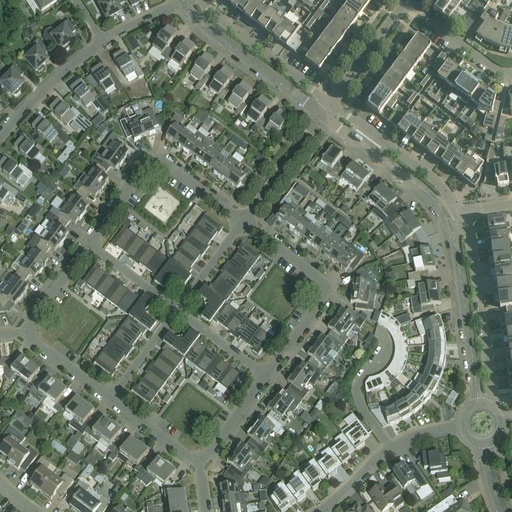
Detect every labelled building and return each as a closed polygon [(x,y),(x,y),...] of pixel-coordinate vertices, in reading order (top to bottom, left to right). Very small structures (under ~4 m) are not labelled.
[(30,0),(39,13),(56,2),(55,0),(56,0),(30,0)] [(106,21),(107,20),(108,21),(110,21),(114,19),(115,17),(114,16),(121,12),(117,6),(123,2),(122,0),(107,0),(98,5),(106,21)] [(245,13),(254,0),(232,0),(231,2),(230,2),(229,4),(236,9),(238,7),(245,12),(245,13)] [(260,24),(270,10),(272,7),(272,6),(271,7),(266,4),(264,6),(256,0),(254,0),(245,13),(245,12),(243,14),(251,20),(252,18),(259,23),(260,24)] [(293,9),(297,4),(291,0),(288,5),(293,9)] [(351,0),(344,9),(358,19),(360,17),(362,14),(360,13),(362,11),(363,12),(364,10),(360,7),(351,0)] [(369,0),(351,0),(360,7),(364,10),(366,8),(365,7),(366,5),(367,6),(371,1),(369,0)] [(461,5),(454,0),(442,0),(441,3),(455,13),(461,5)] [(472,0),(471,0),(454,0),(461,5),(465,9),(472,0)] [(458,16),(455,13),(441,3),(436,9),(435,8),(433,11),(437,14),(438,14),(452,24),(458,16)] [(344,9),(338,18),(351,27),(353,25),(352,24),(353,23),(354,24),(358,19),(344,9)] [(274,34),(284,21),(287,18),(286,17),(285,18),(281,14),(279,17),(270,10),(260,24),(259,23),(258,25),(265,31),(267,29),(274,34)] [(492,46),(500,28),(496,26),(494,24),(498,18),(488,11),(480,22),(484,26),(476,36),(484,42),(492,46)] [(296,35),(300,30),(301,28),(300,28),(300,29),(295,25),(299,20),(290,14),(285,21),(284,21),(274,34),(272,36),(280,41),(281,40),(288,45),(287,47),(294,38),(296,35)] [(338,18),(332,26),(345,36),(349,31),(347,30),(349,28),(350,29),(351,27),(338,18)] [(64,27),(57,32),(51,37),(47,31),(44,34),(44,37),(45,41),(48,43),(52,44),(54,43),(60,51),(61,50),(62,51),(64,52),(68,49),(68,46),(74,41),(70,35),(75,31),(68,21),(62,25),(64,27)] [(466,35),(472,26),(467,22),(460,31),(466,35)] [(332,26),(325,35),(338,44),(340,42),(339,42),(340,40),(341,41),(345,36),(332,26)] [(160,57),(164,60),(171,51),(167,48),(172,42),(171,41),(176,35),(167,28),(162,34),(161,34),(156,41),(157,41),(152,47),(162,55),(160,57)] [(508,51),(511,35),(511,31),(504,30),(500,28),(492,46),(500,49),(508,51)] [(424,29),(421,33),(427,37),(430,33),(424,29)] [(325,35),(318,43),(332,53),(336,48),(334,47),(336,46),(337,46),(338,44),(325,35)] [(431,46),(418,36),(414,41),(416,42),(414,44),(413,43),(412,45),(425,55),(431,46)] [(302,44),(298,42),(294,38),(287,47),(295,53),(302,44)] [(43,56),(48,51),(37,39),(32,44),(36,49),(24,60),(35,73),(36,72),(37,72),(39,73),(42,70),(42,67),(48,61),(43,56)] [(175,54),(171,51),(164,60),(169,63),(167,66),(175,72),(178,67),(180,68),(185,62),(190,55),(189,55),(194,49),(185,42),(180,48),(175,54)] [(318,43),(312,52),(325,62),(327,60),(326,59),(327,57),(328,58),(332,53),(318,43)] [(425,55),(412,45),(410,47),(411,48),(410,50),(409,49),(404,55),(418,65),(425,55)] [(130,63),(127,59),(122,52),(112,58),(116,65),(116,66),(120,73),(121,72),(125,79),(134,73),(138,79),(143,76),(134,61),(130,63)] [(312,52),(305,61),(319,71),(324,64),(324,63),(325,62),(312,52)] [(440,67),(447,58),(442,54),(435,63),(437,64),(440,67)] [(418,65),(404,55),(400,60),(400,61),(399,63),(412,72),(418,65)] [(194,89),(199,92),(209,79),(205,76),(209,70),(209,69),(214,63),(204,56),(199,62),(194,69),(190,76),(199,82),(194,89)] [(446,83),(456,69),(454,68),(455,68),(453,66),(448,62),(437,77),(446,83)] [(412,72),(399,63),(397,65),(398,65),(397,67),(396,66),(392,71),(405,81),(412,72)] [(18,79),(23,74),(13,65),(8,70),(11,73),(0,83),(0,85),(11,97),(12,96),(13,96),(16,96),(18,93),(18,90),(23,84),(18,79)] [(108,76),(105,72),(104,70),(103,71),(100,67),(90,73),(95,80),(94,80),(99,87),(100,87),(104,93),(114,87),(118,92),(122,89),(111,73),(108,76)] [(454,89),(465,75),(460,72),(459,73),(457,72),(458,71),(456,69),(446,83),(454,89)] [(213,103),(218,106),(227,93),(223,90),(228,84),(232,77),(223,70),(218,77),(218,76),(213,83),(208,90),(218,96),(213,103)] [(405,81),(392,71),(388,76),(390,77),(388,79),(387,78),(386,80),(399,90),(405,81)] [(459,100),(473,81),(471,80),(470,81),(468,80),(469,78),(465,75),(454,89),(451,94),(459,100)] [(399,90),(386,80),(384,82),(385,83),(384,84),(383,83),(379,88),(392,98),(399,90)] [(470,101),(481,87),(477,84),(475,85),(474,84),(475,83),(473,81),(459,100),(467,106),(470,101)] [(109,110),(103,104),(91,89),(87,92),(84,88),(83,89),(78,83),(69,90),(74,96),(74,97),(79,103),(80,103),(85,109),(91,104),(97,111),(98,110),(103,115),(109,110)] [(235,113),(239,116),(246,107),(242,104),(247,98),(246,98),(251,91),(242,84),(237,91),(236,90),(231,97),(232,97),(227,104),(236,111),(235,113)] [(478,107),(489,94),(487,92),(486,93),(484,92),(486,90),(481,87),(470,101),(478,107)] [(397,102),(392,98),(379,88),(375,93),(377,94),(375,96),(374,95),(373,97),(386,107),(391,111),(397,102)] [(491,95),(489,94),(478,107),(487,114),(483,127),(494,130),(500,104),(494,103),(495,100),(490,96),(491,95)] [(511,94),(509,95),(509,99),(505,99),(502,113),(511,111),(511,117),(511,116),(511,94)] [(386,107),(373,97),(371,99),(372,100),(371,102),(370,101),(366,106),(379,116),(386,107)] [(251,111),(246,118),(255,125),(250,132),(254,135),(258,130),(265,121),(261,118),(266,112),(265,112),(270,105),(261,98),(256,105),(255,104),(253,103),(248,110),(250,111),(251,111)] [(57,102),(49,110),(55,116),(54,116),(60,122),(61,121),(67,127),(72,122),(84,133),(91,126),(72,108),(69,112),(63,107),(57,102)] [(134,114),(135,117),(144,136),(148,134),(149,135),(154,133),(153,128),(158,126),(150,109),(141,113),(140,112),(134,114)] [(269,124),(265,121),(258,130),(263,134),(264,131),(274,138),(278,132),(279,132),(284,126),(283,125),(288,119),(279,112),(274,118),(273,118),(269,124)] [(414,139),(425,123),(421,119),(419,122),(409,114),(408,116),(404,121),(398,130),(405,135),(407,133),(414,139)] [(175,143),(185,131),(179,126),(183,121),(175,115),(164,130),(168,133),(165,137),(170,141),(171,140),(175,143)] [(398,130),(404,121),(401,118),(396,115),(390,124),(398,130)] [(139,138),(144,136),(135,117),(129,120),(128,119),(119,123),(127,140),(132,137),(134,142),(139,140),(139,138)] [(507,120),(501,118),(498,130),(504,131),(507,120)] [(43,139),(49,144),(55,138),(65,146),(70,140),(55,126),(51,130),(46,124),(45,125),(39,119),(31,128),(37,133),(37,134),(43,139)] [(428,149),(440,134),(435,130),(433,133),(428,129),(432,124),(428,120),(425,123),(414,139),(412,141),(420,146),(421,144),(428,149)] [(183,151),(197,132),(188,126),(185,131),(175,143),(179,146),(178,147),(183,151)] [(192,156),(205,139),(197,132),(183,151),(187,154),(188,153),(192,156)] [(442,160),(454,144),(449,141),(448,143),(439,136),(441,133),(440,133),(440,134),(428,149),(427,151),(434,157),(435,155),(442,160)] [(123,150),(127,145),(111,134),(101,147),(107,152),(122,163),(126,158),(125,158),(128,153),(123,150)] [(42,157),(45,153),(37,145),(34,149),(28,144),(27,144),(21,139),(13,148),(20,153),(19,154),(25,159),(26,159),(32,164),(39,155),(42,157)] [(200,164),(214,145),(205,139),(192,156),(196,159),(195,160),(200,164)] [(209,169),(219,156),(222,152),(217,148),(220,144),(217,142),(214,145),(200,164),(205,167),(205,166),(209,169)] [(457,171),(469,155),(469,154),(469,155),(464,152),(462,154),(453,147),(455,144),(454,144),(442,160),(441,162),(448,168),(450,166),(457,171)] [(82,156),(88,149),(83,146),(77,153),(82,156)] [(331,148),(324,157),(321,158),(322,161),(320,163),(326,167),(322,172),(332,180),(333,179),(342,166),(337,162),(341,156),(331,148)] [(119,168),(122,163),(107,152),(102,158),(96,154),(91,160),(97,165),(107,172),(110,168),(115,171),(118,167),(119,168)] [(457,171),(455,173),(463,178),(464,177),(467,179),(466,180),(474,187),(475,188),(480,181),(481,177),(477,175),(483,166),(478,162),(480,160),(475,157),(470,153),(469,155),(457,171)] [(217,177),(231,158),(228,156),(225,161),(219,156),(209,169),(213,172),(213,173),(217,177)] [(227,182),(236,169),(240,165),(231,158),(217,177),(222,180),(223,179),(227,182)] [(16,184),(16,183),(22,187),(23,187),(33,175),(20,165),(17,169),(11,164),(10,165),(4,160),(0,164),(0,171),(3,174),(2,174),(9,179),(16,184)] [(348,187),(360,171),(352,164),(347,170),(342,166),(333,179),(339,183),(340,181),(348,187)] [(103,177),(107,172),(97,165),(87,178),(102,190),(106,185),(105,185),(108,180),(103,177)] [(508,182),(508,179),(506,167),(495,169),(494,166),(488,167),(484,182),(495,181),(497,183),(498,188),(509,186),(508,182)] [(65,167),(58,176),(63,180),(69,170),(65,167)] [(244,188),(254,175),(245,169),(242,173),(236,169),(227,182),(237,190),(240,185),(244,188)] [(360,171),(348,187),(356,193),(355,195),(360,199),(370,187),(364,183),(369,177),(360,171)] [(83,175),(73,189),(77,192),(86,199),(90,195),(94,198),(98,194),(99,194),(102,190),(87,178),(83,175)] [(26,199),(4,185),(1,189),(0,187),(0,202),(2,204),(2,203),(8,207),(14,198),(16,197),(17,198),(16,200),(22,205),(26,199)] [(388,193),(380,186),(375,192),(370,187),(360,199),(366,204),(367,202),(375,208),(388,193)] [(83,203),(86,199),(77,192),(67,205),(82,217),(85,212),(84,212),(88,207),(83,203)] [(388,193),(375,208),(371,213),(383,224),(396,212),(391,206),(396,200),(388,193)] [(285,226),(298,208),(284,198),(278,207),(282,210),(280,214),(279,213),(275,218),(285,226)] [(326,207),(317,200),(314,204),(323,210),(326,207)] [(79,221),(82,217),(67,205),(62,202),(56,210),(53,208),(49,213),(57,219),(66,226),(70,222),(74,225),(78,221),(79,221)] [(346,216),(350,211),(343,206),(339,211),(346,216)] [(332,216),(334,213),(326,207),(323,210),(332,216)] [(293,233),(307,215),(310,210),(308,208),(304,212),(298,208),(285,226),(289,229),(288,230),(293,233)] [(33,210),(25,222),(32,227),(40,215),(33,210)] [(414,221),(408,213),(402,217),(396,212),(383,224),(393,237),(394,236),(414,221)] [(63,230),(66,226),(57,219),(49,213),(44,220),(52,225),(47,232),(62,244),(65,239),(64,239),(68,234),(63,230)] [(193,216),(189,213),(184,219),(188,222),(193,216)] [(205,215),(195,228),(212,240),(217,233),(218,234),(217,235),(218,235),(223,229),(223,228),(221,229),(205,216),(205,215)] [(312,226),(315,221),(318,218),(317,217),(310,216),(309,217),(307,215),(293,233),(297,237),(298,236),(302,239),(312,226)] [(507,232),(505,221),(505,220),(503,220),(502,216),(487,218),(487,221),(483,222),(484,229),(489,228),(490,234),(507,232)] [(310,246),(324,228),(315,221),(312,226),(302,239),(306,242),(306,243),(310,246)] [(398,246),(401,250),(407,248),(419,242),(415,234),(420,229),(414,221),(394,236),(400,244),(398,246)] [(110,244),(109,245),(116,250),(116,249),(115,249),(116,248),(123,253),(135,236),(134,236),(123,227),(122,227),(123,228),(110,245),(110,244)] [(187,239),(204,253),(208,247),(206,247),(212,240),(195,228),(187,239)] [(319,252),(333,234),(324,228),(310,246),(315,250),(315,249),(319,252)] [(58,248),(62,244),(47,232),(41,239),(36,235),(31,241),(46,253),(49,249),(54,252),(58,248)] [(509,244),(507,232),(490,234),(485,235),(486,241),(491,241),(491,247),(509,244)] [(327,259),(341,241),(333,234),(319,252),(324,255),(323,256),(327,259)] [(135,236),(123,253),(130,258),(129,259),(128,258),(128,259),(133,263),(147,245),(146,245),(135,236)] [(187,239),(178,251),(194,263),(199,256),(200,257),(200,258),(204,253),(187,239)] [(337,265),(350,247),(341,240),(341,241),(327,259),(332,263),(333,262),(337,265)] [(43,257),(46,253),(31,241),(26,248),(32,252),(26,259),(42,271),(45,266),(44,265),(48,261),(43,257)] [(423,251),(419,242),(407,248),(410,254),(412,264),(432,259),(430,249),(423,251)] [(239,250),(234,257),(250,269),(260,256),(259,256),(259,257),(242,244),(242,243),(237,249),(237,250),(238,249),(239,250)] [(510,256),(509,244),(491,247),(487,247),(488,254),(492,253),(493,259),(510,256)] [(147,245),(133,263),(139,267),(139,266),(138,266),(139,265),(146,270),(158,253),(147,245)] [(356,251),(350,247),(337,265),(341,268),(340,269),(345,272),(348,268),(353,272),(364,257),(356,251)] [(178,251),(170,262),(187,275),(191,270),(190,270),(189,270),(194,263),(178,251)] [(158,253),(146,270),(153,275),(152,276),(151,276),(156,280),(170,262),(158,253)] [(20,255),(14,264),(20,268),(16,273),(26,280),(29,275),(34,279),(37,275),(38,275),(42,271),(26,259),(20,255)] [(511,268),(511,267),(510,257),(510,256),(493,259),(489,259),(490,266),(494,265),(495,271),(511,268)] [(228,262),(224,267),(242,281),(250,269),(234,257),(229,263),(228,263),(228,262)] [(434,270),(432,259),(412,264),(415,273),(407,275),(409,282),(429,279),(428,271),(434,270)] [(170,262),(156,280),(165,286),(165,287),(166,286),(165,286),(170,280),(172,279),(170,262)] [(187,275),(170,262),(172,279),(174,279),(181,283),(180,284),(181,285),(181,284),(187,275)] [(82,282),(81,282),(94,292),(106,275),(99,270),(100,269),(101,269),(95,264),(94,265),(95,265),(82,282)] [(222,273),(217,280),(233,292),(242,281),(224,267),(220,272),(220,273),(221,272),(222,273)] [(511,268),(495,271),(490,272),(491,278),(493,278),(494,284),(511,281),(511,268)] [(355,281),(352,281),(352,287),(353,287),(352,292),(375,295),(377,284),(372,283),(373,281),(363,270),(356,274),(355,281)] [(23,284),(26,280),(16,273),(6,286),(22,298),(25,293),(24,292),(27,288),(23,284)] [(106,275),(94,292),(105,300),(119,282),(113,278),(113,279),(114,279),(113,280),(106,275)] [(430,285),(429,279),(409,282),(406,282),(407,289),(417,288),(419,297),(419,298),(439,295),(437,284),(430,285)] [(211,285),(207,290),(225,303),(233,292),(217,280),(212,287),(211,286),(211,285)] [(511,281),(494,284),(492,284),(493,290),(498,290),(499,296),(511,293),(511,281)] [(119,282),(105,300),(117,309),(129,292),(122,287),(123,286),(124,287),(124,286),(119,282)] [(1,283),(0,284),(0,294),(0,305),(3,311),(9,302),(14,306),(17,302),(18,302),(22,298),(6,286),(1,283)] [(200,298),(200,299),(201,299),(207,303),(207,306),(225,303),(207,290),(200,298)] [(129,292),(117,309),(128,317),(142,299),(137,295),(136,296),(137,296),(136,297),(129,292)] [(373,302),(375,295),(352,292),(352,298),(350,297),(350,304),(355,304),(354,310),(372,312),(373,302)] [(511,293),(499,296),(494,296),(495,303),(499,302),(500,308),(506,308),(507,314),(511,312),(511,293)] [(440,305),(439,295),(419,298),(419,297),(410,299),(412,316),(434,313),(433,306),(440,305)] [(142,299),(128,317),(145,315),(145,312),(150,306),(150,307),(151,306),(150,306),(142,299)] [(202,314),(203,315),(211,321),(225,303),(207,306),(208,308),(203,314),(202,314)] [(225,303),(211,321),(216,325),(217,324),(216,324),(217,323),(224,328),(236,312),(225,303)] [(338,316),(335,320),(348,330),(350,331),(354,325),(359,329),(365,321),(358,316),(348,309),(344,313),(340,310),(337,315),(338,316)] [(236,312),(224,328),(230,333),(230,334),(229,334),(234,338),(247,320),(236,312)] [(382,327),(390,317),(381,312),(377,324),(382,327)] [(511,331),(511,312),(507,314),(508,319),(501,320),(501,327),(506,326),(507,332),(511,331)] [(145,315),(128,317),(146,331),(152,322),(153,321),(152,322),(146,317),(145,315)] [(128,317),(120,328),(136,341),(141,334),(142,335),(142,336),(146,331),(128,317)] [(386,331),(396,322),(390,317),(382,327),(386,331)] [(438,319),(438,318),(430,322),(428,317),(415,323),(420,337),(426,335),(442,331),(442,330),(443,330),(439,319),(438,319)] [(247,320),(234,338),(239,342),(240,342),(239,341),(240,340),(247,345),(259,329),(247,320)] [(348,330),(335,320),(332,324),(331,323),(327,328),(331,331),(328,336),(342,347),(347,340),(346,339),(345,337),(350,331),(348,330)] [(389,335),(400,327),(396,322),(386,331),(389,335)] [(392,339),(404,334),(400,327),(389,335),(392,339)] [(120,328),(111,340),(129,353),(133,348),(132,348),(131,347),(136,341),(120,328)] [(259,329),(247,345),(254,350),(253,351),(252,351),(258,356),(258,355),(270,338),(271,339),(272,338),(259,329)] [(443,332),(442,331),(426,335),(427,336),(428,346),(445,345),(445,343),(443,332)] [(511,343),(511,331),(507,332),(502,333),(503,339),(508,338),(509,344),(511,343)] [(183,341),(181,341),(183,358),(197,340),(188,334),(187,334),(188,335),(183,341)] [(406,340),(404,334),(392,339),(393,343),(406,340)] [(172,337),(165,345),(183,358),(181,341),(179,342),(172,337),(173,336),(172,336),(172,337)] [(332,360),(342,347),(328,336),(324,340),(320,337),(317,342),(318,343),(315,347),(332,360)] [(111,340),(103,351),(119,364),(124,357),(125,358),(125,359),(129,353),(111,340)] [(197,340),(183,358),(195,367),(207,351),(200,346),(201,344),(201,345),(202,344),(197,340)] [(164,351),(159,358),(175,370),(183,358),(165,345),(162,350),(163,350),(164,351)] [(445,346),(445,345),(428,346),(428,355),(428,357),(444,358),(445,357),(445,346)] [(332,360),(315,347),(311,351),(311,350),(307,355),(311,358),(307,363),(322,374),(332,360)] [(103,351),(93,364),(94,364),(111,376),(111,377),(116,371),(115,371),(114,370),(119,364),(103,351)] [(207,351),(195,367),(206,375),(220,358),(214,354),(214,356),(207,351)] [(0,371),(3,372),(3,371),(2,368),(5,368),(10,362),(9,361),(2,362),(0,354),(0,353),(0,371)] [(406,361),(407,354),(394,353),(393,358),(406,361)] [(5,368),(2,368),(3,371),(3,372),(3,377),(10,381),(14,375),(19,379),(32,361),(24,358),(24,359),(21,357),(15,366),(10,362),(5,368)] [(444,359),(444,358),(428,357),(428,358),(426,367),(442,371),(442,370),(443,370),(445,359),(444,359)] [(152,363),(148,368),(166,382),(175,370),(159,358),(154,364),(152,363),(153,363),(152,363)] [(220,358),(206,375),(218,384),(230,368),(223,363),(224,362),(225,362),(220,358)] [(404,368),(406,361),(393,358),(392,362),(404,368)] [(19,379),(16,383),(25,389),(30,393),(38,382),(33,379),(39,370),(37,369),(37,368),(33,362),(32,361),(19,379)] [(400,374),(404,368),(392,362),(389,367),(400,374)] [(312,387),(322,374),(307,363),(304,367),(300,364),(296,369),(297,370),(294,374),(307,383),(312,387)] [(400,374),(389,367),(386,370),(395,380),(400,374)] [(442,372),(442,371),(426,367),(426,368),(422,377),(437,384),(438,383),(442,373),(442,372)] [(146,374),(141,381),(158,393),(166,382),(148,368),(144,373),(145,374),(145,373),(146,374)] [(230,368),(218,384),(230,394),(231,393),(230,393),(243,376),(244,376),(237,371),(237,372),(237,373),(230,368)] [(395,380),(386,370),(383,374),(390,385),(395,380)] [(307,383),(294,374),(291,378),(290,377),(287,382),(291,385),(287,389),(302,400),(308,392),(304,389),(307,383)] [(390,385),(383,374),(378,376),(384,388),(390,385)] [(364,386),(365,393),(370,392),(377,391),(384,388),(378,376),(374,378),(368,379),(365,384),(365,385),(364,385),(364,386)] [(437,385),(437,384),(422,377),(418,385),(417,386),(431,396),(431,395),(432,395),(437,385)] [(42,405),(46,399),(59,382),(59,381),(51,378),(51,379),(49,378),(42,386),(38,382),(30,393),(28,395),(42,405)] [(135,386),(130,392),(131,392),(148,404),(148,405),(158,393),(141,381),(136,387),(135,387),(136,386),(135,386)] [(46,399),(42,405),(55,415),(57,413),(65,403),(60,399),(66,391),(64,389),(65,388),(60,382),(59,382),(46,399)] [(430,397),(431,396),(417,386),(412,383),(405,390),(410,394),(422,406),(423,405),(423,406),(430,397)] [(23,400),(26,396),(15,389),(12,394),(23,400)] [(292,414),(302,400),(287,389),(284,394),(280,391),(276,396),(277,396),(274,401),(287,410),(292,414)] [(421,407),(422,406),(410,394),(403,401),(402,401),(412,415),(413,414),(413,415),(421,407)] [(65,403),(57,413),(71,423),(86,402),(78,399),(78,400),(76,398),(70,406),(65,403)] [(283,416),(287,410),(274,401),(271,405),(270,404),(267,409),(271,412),(267,416),(282,427),(288,419),(283,416)] [(411,416),(412,415),(402,401),(394,406),(393,407),(400,422),(401,421),(401,422),(411,416)] [(71,423),(68,426),(82,437),(84,434),(92,423),(87,420),(93,411),(91,410),(92,409),(87,403),(86,402),(71,423)] [(400,422),(393,407),(387,409),(386,406),(381,408),(378,409),(378,411),(370,412),(382,428),(386,427),(388,426),(388,427),(399,423),(399,422),(400,422)] [(320,413),(315,410),(309,417),(314,421),(320,413)] [(276,435),(282,427),(267,416),(264,421),(260,418),(256,423),(257,423),(254,427),(267,437),(271,432),(276,435)] [(92,423),(84,434),(89,437),(98,444),(114,423),(113,422),(106,419),(105,420),(103,418),(97,427),(92,423)] [(356,421),(341,432),(355,452),(364,446),(361,442),(368,436),(356,421)] [(114,423),(98,444),(106,450),(111,454),(119,444),(114,440),(121,432),(118,430),(119,429),(114,423)] [(7,463),(20,445),(14,441),(19,435),(9,427),(0,439),(5,443),(0,449),(0,453),(2,456),(1,457),(7,462),(7,463)] [(267,437),(254,427),(251,432),(250,431),(246,436),(250,439),(247,443),(255,449),(262,454),(268,446),(263,443),(267,437)] [(355,452),(341,432),(340,433),(342,435),(334,441),(337,446),(331,451),(329,448),(328,448),(341,466),(350,460),(347,456),(354,450),(355,452)] [(119,444),(111,454),(116,458),(119,454),(128,460),(141,443),(140,443),(133,440),(132,440),(130,439),(124,447),(119,444)] [(141,443),(128,460),(136,467),(134,471),(138,474),(146,464),(142,460),(148,452),(146,450),(141,443)] [(20,445),(7,463),(17,471),(21,466),(26,470),(38,455),(30,449),(27,452),(25,450),(24,452),(19,448),(20,445)] [(234,454),(247,464),(251,459),(256,462),(262,454),(255,449),(252,454),(240,445),(236,450),(237,450),(234,454)] [(341,466),(328,448),(320,455),(324,460),(317,465),(313,460),(328,480),(336,474),(333,470),(340,464),(341,466)] [(243,470),(247,464),(234,454),(231,459),(230,458),(226,463),(230,466),(222,476),(242,481),(248,473),(243,470)] [(444,456),(430,458),(428,458),(428,456),(421,456),(417,460),(423,470),(429,469),(430,475),(436,474),(437,481),(450,479),(449,472),(446,472),(444,456)] [(40,493),(52,476),(45,471),(50,465),(41,458),(32,470),(38,474),(29,485),(40,493)] [(138,474),(135,479),(140,483),(141,482),(146,488),(151,484),(152,484),(155,481),(168,463),(167,463),(160,460),(159,461),(157,459),(151,467),(146,464),(138,474)] [(328,480),(313,460),(304,466),(308,472),(301,477),(297,471),(312,492),(321,485),(318,481),(324,476),(328,480)] [(168,464),(168,463),(155,481),(164,487),(161,491),(161,495),(166,494),(170,493),(169,491),(174,485),(169,481),(175,472),(173,471),(173,470),(168,464)] [(403,465),(392,473),(404,489),(409,485),(415,494),(427,486),(413,466),(407,470),(405,469),(405,468),(403,465)] [(312,492),(297,471),(289,478),(292,483),(286,488),(282,483),(297,503),(305,497),(302,493),(309,488),(312,492)] [(52,476),(40,493),(50,500),(58,490),(64,494),(73,482),(64,475),(59,481),(52,476)] [(221,493),(222,498),(243,495),(242,488),(243,488),(242,481),(222,476),(224,486),(219,487),(220,493),(221,493)] [(76,497),(69,507),(71,508),(71,509),(71,510),(72,510),(72,511),(73,511),(80,511),(94,493),(88,489),(79,482),(71,493),(76,497)] [(297,504),(297,503),(282,483),(273,489),(277,495),(270,500),(278,511),(283,511),(289,508),(288,507),(295,502),(297,504)] [(175,485),(174,485),(169,491),(170,493),(166,494),(168,504),(186,502),(186,501),(184,491),(176,493),(175,485)] [(404,504),(392,486),(384,492),(380,487),(369,495),(380,511),(382,511),(392,506),(395,510),(404,504)] [(94,493),(80,511),(95,511),(96,511),(95,511),(103,511),(109,504),(100,498),(94,493)] [(245,505),(243,495),(222,498),(222,503),(221,503),(222,509),(245,505)] [(451,496),(446,500),(428,511),(469,511),(465,506),(460,509),(451,496)] [(190,510),(186,502),(168,504),(168,511),(185,511),(190,511),(190,510)]
